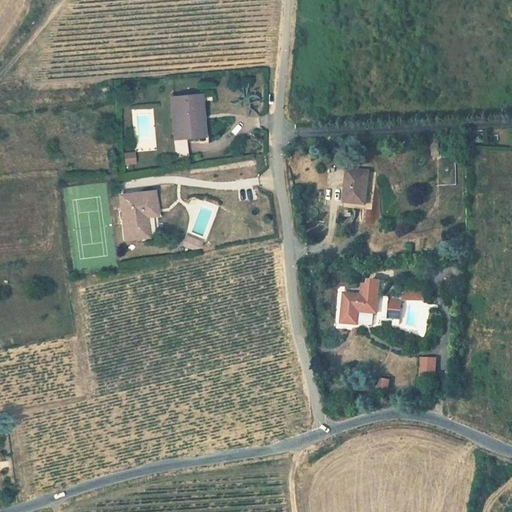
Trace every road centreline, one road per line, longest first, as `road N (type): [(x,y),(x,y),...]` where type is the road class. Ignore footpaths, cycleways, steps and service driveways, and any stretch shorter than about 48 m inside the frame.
road 1 (residential): [(322,431),(294,314),(279,156),(288,0)]
road 2 (residential): [(322,431),(272,450),(120,476),(9,511)]
road 3 (unknown): [(281,133),(511,123)]
road 4 (residential): [(511,451),(404,411),(322,431)]
